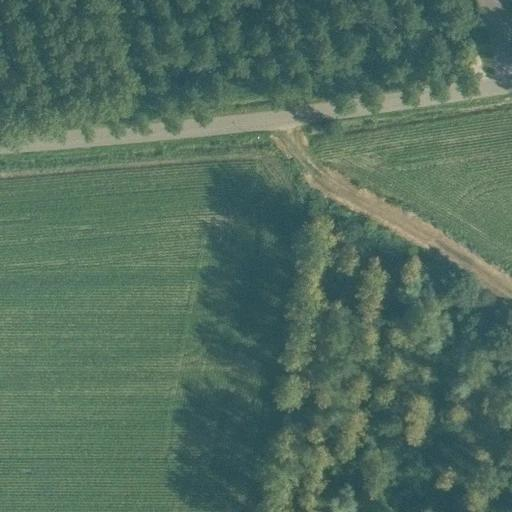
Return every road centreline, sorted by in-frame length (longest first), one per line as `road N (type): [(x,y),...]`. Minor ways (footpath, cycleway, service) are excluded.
road 1 (unclassified): [(511,84),(279,119),(0,147)]
road 2 (track): [(279,119),(315,169),(511,296)]
